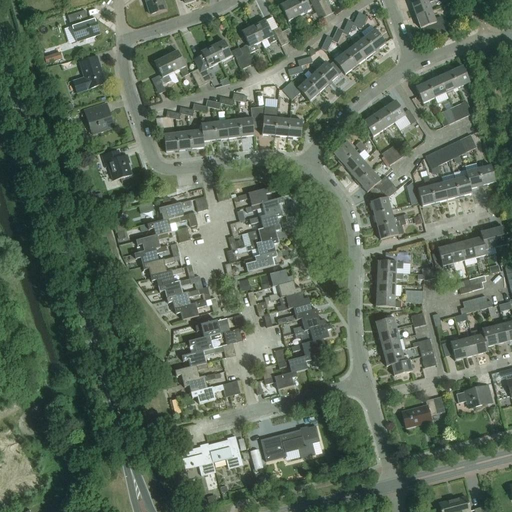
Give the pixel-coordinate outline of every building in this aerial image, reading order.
[(145,0),(151,16),(167,11),(163,0),(145,0)] [(300,17),(312,12),(305,0),(293,0),(292,1),(300,17)] [(326,17),(319,3),(317,0),(310,0),(309,1),(319,21),(326,17)] [(324,0),(319,3),(326,17),(332,14),(325,0),(324,0)] [(415,19),(431,13),(428,5),(436,1),(435,0),(419,0),(421,2),(410,6),(415,19)] [(288,23),(300,17),(292,1),(280,7),(288,23)] [(76,45),(101,37),(95,20),(88,22),(85,12),(68,18),(76,45)] [(431,13),(415,19),(420,30),(421,30),(425,40),(446,31),(442,21),(440,22),(439,19),(434,21),(431,13)] [(358,29),(364,17),(358,15),(354,25),(353,27),(358,29)] [(287,45),(279,29),(273,32),(274,33),(271,34),(265,22),(254,27),(262,44),(267,41),(276,37),(278,41),(281,48),(287,45)] [(348,37),(353,27),(354,25),(348,22),(343,32),(342,35),(348,37)] [(361,34),(365,38),(374,31),(371,26),(361,34)] [(248,68),(255,64),(250,55),(259,51),(256,46),(262,44),(254,27),(242,33),(249,46),(240,50),(248,68)] [(288,30),(284,32),(282,27),(279,29),(287,45),(294,41),(288,30)] [(337,45),(342,35),(343,32),(337,30),(333,40),(332,43),(337,45)] [(364,39),(376,53),(386,45),(375,31),(364,39)] [(276,37),(267,41),(269,45),(278,41),(276,37)] [(327,53),(332,43),(333,40),(327,38),(321,50),(327,53)] [(366,61),(376,53),(364,39),(354,47),(366,61)] [(230,54),(224,42),(213,48),(221,64),(235,57),(242,71),(248,68),(240,50),(239,49),(230,54)] [(356,69),(366,61),(354,47),(344,54),(356,69)] [(206,86),(213,82),(210,76),(223,69),(221,64),(213,48),(201,53),(203,58),(194,62),(198,71),(206,86)] [(166,58),(174,74),(180,71),(183,78),(189,75),(178,52),(166,58)] [(62,60),(59,53),(40,60),(42,66),(62,60)] [(345,77),(356,69),(344,54),(334,62),(334,63),(343,73),(345,77)] [(79,64),(83,79),(73,82),(77,94),(106,85),(97,58),(79,64)] [(169,77),(174,74),(166,58),(155,64),(161,76),(152,81),(159,95),(166,92),(163,86),(172,82),(169,77)] [(299,68),(301,68),(312,64),(310,58),(297,62),(299,68)] [(338,77),(343,73),(334,63),(329,67),(326,64),(316,73),(329,86),(339,77),(338,77)] [(303,74),(301,68),(299,68),(287,72),(289,78),(303,74)] [(458,90),(470,84),(462,68),(450,73),(458,90)] [(206,86),(198,71),(192,74),(199,89),(206,86)] [(319,95),(329,86),(316,73),(307,81),(319,95)] [(447,95),(458,90),(450,73),(439,78),(447,95)] [(446,95),(447,95),(439,78),(427,83),(435,100),(446,95)] [(310,103),(319,95),(307,81),(298,90),(301,94),(310,103)] [(296,98),(301,94),(298,90),(292,83),(287,88),(296,98)] [(423,106),(435,100),(427,83),(416,89),(423,106)] [(296,98),(287,88),(283,92),(292,102),(296,98)] [(246,104),(247,98),(233,95),(232,101),(234,102),(246,104)] [(446,95),(435,100),(437,105),(448,100),(446,95)] [(232,108),(234,102),(232,101),(220,99),(219,105),(220,105),(232,108)] [(219,111),(220,105),(219,105),(207,102),(206,108),(207,109),(219,111)] [(417,122),(409,111),(404,114),(395,102),(385,109),(394,124),(405,117),(410,125),(411,126),(417,122)] [(466,103),(461,105),(466,118),(472,115),(466,103)] [(72,105),(61,108),(63,114),(74,110),(72,105)] [(106,105),(104,106),(84,112),(92,136),(114,129),(106,105)] [(461,105),(455,108),(461,120),(466,118),(461,105)] [(206,115),(207,109),(206,108),(193,106),(192,112),(194,112),(206,115)] [(275,138),(277,120),(278,110),(265,108),(257,109),(258,124),(263,123),(262,136),(275,138)] [(455,108),(449,111),(455,123),(461,120),(455,108)] [(193,118),(194,112),(192,112),(180,109),(179,115),(181,115),(181,116),(193,118)] [(254,138),(252,124),(258,124),(257,109),(250,110),(252,120),(238,121),(241,140),(254,138)] [(384,131),(394,124),(385,109),(374,116),(384,131)] [(449,111),(444,113),(449,126),(455,123),(449,111)] [(179,122),(181,116),(181,115),(179,115),(167,113),(166,119),(179,122)] [(444,113),(438,116),(444,128),(449,126),(444,113)] [(373,139),(384,131),(374,116),(363,124),(373,139)] [(400,132),(410,125),(405,117),(394,124),(400,132)] [(289,121),(281,120),(277,120),(275,138),(287,139),(289,121)] [(228,141),(241,140),(238,121),(226,123),(228,141)] [(300,140),(302,122),(289,121),(287,139),(300,140)] [(216,142),(228,141),(226,123),(214,124),(216,142)] [(204,144),(216,142),(214,124),(201,126),(202,132),(203,144),(204,150),(204,144)] [(191,151),(204,150),(203,144),(202,132),(189,133),(191,151)] [(179,153),(191,151),(189,133),(177,135),(179,153)] [(166,155),(179,153),(177,135),(163,136),(166,155)] [(465,139),(471,152),(477,149),(470,137),(465,139)] [(465,155),(471,152),(465,139),(459,142),(465,155)] [(460,157),(465,155),(459,142),(454,145),(460,157)] [(342,165),(356,153),(347,143),(333,155),(342,165)] [(398,145),(392,148),(400,160),(405,156),(398,145)] [(454,160),(460,157),(454,145),(448,147),(454,160)] [(448,163),(454,160),(448,147),(442,150),(448,163)] [(392,148),(387,152),(395,164),(400,160),(392,148)] [(443,165),(448,163),(442,150),(437,153),(443,165)] [(113,183),(132,177),(128,165),(129,165),(127,157),(120,159),(118,152),(102,158),(105,169),(108,168),(113,183)] [(387,152),(382,155),(383,157),(386,161),(388,164),(390,167),(395,164),(387,152)] [(350,174),(364,162),(356,153),(342,165),(350,174)] [(437,168),(443,165),(437,153),(431,155),(437,168)] [(432,171),(437,168),(431,155),(425,158),(432,171)] [(358,184),(372,172),(364,162),(350,174),(358,184)] [(483,188),(495,184),(491,166),(483,169),(482,164),(477,166),(478,170),(483,188)] [(471,191),(483,188),(478,170),(465,173),(467,178),(471,191)] [(379,191),(390,182),(386,177),(381,182),(372,172),(358,184),(367,194),(370,191),(374,196),(381,193),(379,191)] [(472,195),(471,191),(467,178),(465,173),(453,176),(455,181),(459,199),(472,195)] [(447,202),(459,199),(455,181),(443,184),(447,202)] [(383,195),(393,186),(390,182),(379,191),(381,193),(383,195)] [(435,205),(447,202),(443,184),(430,187),(435,205)] [(388,200),(398,191),(393,186),(383,195),(381,193),(374,196),(376,202),(370,204),(374,216),(391,212),(388,200)] [(422,209),(435,205),(430,187),(426,188),(418,191),(422,209)] [(251,207),(268,203),(266,197),(271,195),(269,189),(238,198),(239,203),(249,200),(251,207)] [(101,195),(89,198),(91,205),(103,202),(101,195)] [(170,198),(162,200),(164,206),(171,204),(170,198)] [(205,198),(199,199),(202,212),(208,211),(205,198)] [(194,201),(197,213),(202,212),(199,199),(194,201)] [(279,206),(284,205),(283,199),(268,203),(251,207),(252,212),(263,209),(265,216),(281,212),(279,206)] [(179,218),(183,217),(181,209),(191,207),(190,202),(159,210),(162,222),(167,221),(179,218)] [(152,204),(139,207),(141,215),(154,211),(152,204)] [(282,218),(281,215),(281,212),(265,216),(244,221),(246,227),(262,223),(263,230),(279,226),(278,219),(282,218)] [(377,229),(395,224),(391,212),(374,216),(377,229)] [(183,217),(179,218),(180,223),(189,221),(191,228),(196,227),(193,215),(183,217)] [(180,223),(179,218),(167,221),(162,222),(147,226),(148,232),(154,230),(155,237),(167,234),(171,233),(169,226),(180,223)] [(230,225),(233,237),(233,238),(234,238),(238,237),(235,224),(230,225)] [(380,241),(398,237),(395,224),(377,229),(380,241)] [(281,232),(280,227),(279,226),(263,230),(242,235),(245,248),(262,243),(277,240),(276,233),(281,232)] [(496,249),(507,246),(502,228),(491,231),(496,249)] [(187,229),(182,230),(185,243),(190,241),(187,229)] [(177,231),(180,244),(185,243),(182,230),(177,231)] [(485,252),(496,249),(491,231),(480,234),(481,238),(482,238),(485,252)] [(144,253),(160,249),(158,242),(168,239),(167,234),(155,237),(135,242),(137,247),(142,246),(144,253)] [(237,250),(237,249),(235,243),(234,238),(233,238),(233,237),(228,239),(232,251),(237,250)] [(487,257),(485,252),(482,238),(481,238),(471,241),(475,260),(487,257)] [(260,257),(276,253),(274,246),(279,245),(277,240),(262,243),(246,248),(248,253),(258,250),(260,257)] [(464,263),(475,260),(471,241),(460,244),(464,263)] [(453,265),(464,263),(460,244),(449,247),(453,265)] [(156,256),(167,253),(165,247),(160,249),(144,253),(134,255),(135,261),(140,260),(142,267),(158,262),(156,256)] [(454,269),(453,265),(449,247),(437,250),(442,268),(448,267),(449,270),(454,269)] [(274,267),(272,259),(278,258),(276,253),(260,257),(244,261),(246,266),(250,265),(251,272),(274,267)] [(150,277),(166,273),(164,266),(175,264),(174,258),(158,262),(142,267),(143,272),(148,271),(150,277)] [(410,264),(396,263),(388,263),(377,263),(377,274),(396,275),(407,275),(409,275),(410,264)] [(194,279),(195,279),(191,267),(186,268),(189,279),(190,279),(190,280),(194,279)] [(433,267),(427,269),(430,281),(436,279),(433,267)] [(175,284),(173,277),(183,274),(181,269),(166,273),(150,277),(151,283),(156,281),(158,288),(175,284)] [(427,269),(422,270),(423,276),(424,281),(424,282),(430,281),(427,269)] [(278,287),(294,283),(293,278),(288,279),(286,272),(270,276),(272,283),(261,286),(262,291),(278,287)] [(407,275),(396,275),(377,274),(377,285),(396,286),(396,280),(407,280),(407,275)] [(484,277),(473,280),(475,286),(482,284),(486,283),(484,277)] [(190,285),(189,281),(189,280),(175,284),(158,288),(159,293),(164,292),(166,298),(183,294),(181,288),(190,285)] [(473,280),(469,281),(472,293),(483,290),(482,284),(475,286),(473,280)] [(244,281),(238,283),(241,293),(247,291),(244,281)] [(467,288),(459,290),(460,296),(472,293),(469,281),(465,282),(467,288)] [(465,282),(453,285),(455,291),(467,288),(465,282)] [(286,298),(302,293),(301,288),(296,290),(294,283),(278,287),(280,294),(269,297),(269,298),(266,299),(267,303),(280,300),(286,298)] [(395,297),(396,286),(377,285),(376,296),(395,297)] [(206,302),(210,301),(207,289),(202,290),(198,291),(199,297),(202,297),(203,302),(206,301),(206,302)] [(191,306),(189,299),(199,296),(198,291),(197,291),(183,294),(166,298),(167,304),(172,303),(174,310),(191,306)] [(278,313),(310,305),(309,300),(304,301),(302,293),(286,298),(280,300),(281,307),(277,308),(278,313)] [(395,302),(395,297),(376,296),(376,308),(401,309),(401,302),(395,302)] [(474,300),(477,311),(481,311),(479,305),(487,303),(485,297),(474,300)] [(215,299),(210,301),(206,302),(208,307),(212,306),(214,314),(219,312),(215,299)] [(477,311),(474,300),(462,303),(464,309),(472,307),(473,313),(477,311)] [(191,306),(174,310),(175,315),(180,314),(182,321),(198,317),(196,309),(207,307),(206,302),(191,306)] [(479,305),(481,311),(492,308),(491,302),(487,303),(479,305)] [(268,308),(267,303),(257,305),(260,317),(264,316),(265,316),(264,310),(268,308)] [(317,310),(312,312),(310,305),(294,309),(296,316),(285,318),(285,319),(278,321),(279,326),(302,320),(318,316),(317,310)] [(461,316),(473,313),(472,307),(464,309),(460,310),(461,316)] [(378,335),(397,330),(393,315),(387,317),(388,320),(375,324),(378,335)] [(423,315),(417,316),(420,328),(426,326),(423,315)] [(439,315),(433,317),(436,328),(442,327),(439,315)] [(241,316),(233,318),(236,328),(243,326),(241,316)] [(325,321),(320,322),(318,316),(302,320),(304,327),(293,329),(295,335),(299,334),(326,326),(325,321)] [(417,316),(412,318),(414,329),(420,328),(417,316)] [(204,339),(220,334),(219,328),(228,325),(227,320),(195,328),(196,333),(202,332),(204,339)] [(498,346),(509,343),(504,324),(493,327),(498,346)] [(228,325),(219,328),(220,334),(230,332),(228,325)] [(327,332),(332,330),(331,325),(326,326),(299,334),(295,335),(296,339),(300,338),(302,345),(312,342),(323,340),(323,341),(329,339),(327,332)] [(488,348),(498,346),(493,327),(482,330),(484,335),(487,349),(488,348)] [(234,331),(237,343),(243,342),(240,330),(234,331)] [(381,346),(400,341),(397,330),(378,335),(381,346)] [(197,353),(213,349),(211,342),(222,340),(220,334),(204,339),(188,343),(190,348),(195,347),(197,353)] [(489,353),(488,348),(487,349),(484,335),(478,336),(473,338),(478,356),(489,353)] [(467,359),(478,356),(473,338),(462,340),(467,359)] [(324,346),(323,341),(323,340),(312,342),(302,345),(291,348),(293,353),(303,350),(305,357),(309,356),(310,357),(321,354),(319,347),(324,346)] [(456,362),(467,359),(462,340),(443,345),(446,358),(454,356),(456,362)] [(384,356),(402,351),(400,341),(381,346),(384,356)] [(430,341),(424,342),(427,353),(433,352),(430,341)] [(424,342),(418,344),(419,347),(421,355),(427,353),(424,342)] [(236,356),(233,344),(228,346),(231,358),(236,356)] [(231,358),(228,346),(219,348),(220,353),(224,352),(226,359),(231,358)] [(190,368),(207,364),(205,357),(215,355),(213,349),(197,353),(181,357),(183,363),(188,361),(190,368)] [(285,349),(278,351),(281,363),(288,361),(285,349)] [(405,362),(402,351),(384,356),(387,368),(391,367),(391,366),(405,362)] [(433,355),(422,357),(425,370),(436,367),(433,355)] [(311,362),(310,357),(309,356),(305,357),(288,361),(281,363),(278,364),(279,370),(290,367),(291,374),(296,373),(307,370),(306,363),(311,362)] [(394,378),(413,373),(410,361),(405,362),(391,366),(391,367),(394,378)] [(183,383),(199,379),(197,372),(208,369),(207,364),(190,368),(175,372),(176,378),(181,376),(183,383)] [(272,366),(261,369),(264,381),(275,378),(272,366)] [(493,382),(511,377),(511,369),(491,375),(493,382)] [(297,378),(296,373),(291,374),(264,381),(266,386),(276,384),(278,391),(294,387),(292,379),(297,378)] [(207,389),(206,383),(216,380),(215,375),(199,379),(183,383),(184,389),(189,387),(191,394),(207,389)] [(213,394),(223,391),(225,399),(241,395),(237,382),(207,389),(191,394),(192,399),(197,398),(199,405),(215,401),(213,394)] [(457,395),(456,395),(458,404),(466,402),(468,411),(493,405),(488,386),(457,394),(457,395)] [(177,400),(171,401),(173,410),(179,408),(177,400)] [(427,407),(402,413),(406,429),(432,423),(430,417),(437,415),(434,400),(426,402),(427,407)] [(301,460),(316,456),(312,444),(320,442),(316,427),(309,429),(308,427),(300,429),(301,431),(261,441),(267,463),(287,458),(286,454),(298,450),(301,460)] [(228,441),(208,446),(213,464),(226,460),(229,470),(243,466),(236,437),(227,439),(228,441)] [(200,448),(181,453),(185,471),(199,467),(201,477),(215,474),(213,464),(208,446),(208,444),(200,446),(200,448)] [(263,469),(259,450),(251,452),(255,471),(263,469)] [(476,511),(487,511),(483,496),(473,499),(476,511)] [(215,497),(207,499),(209,506),(217,504),(215,497)] [(470,511),(467,498),(440,505),(441,511),(470,511)]
